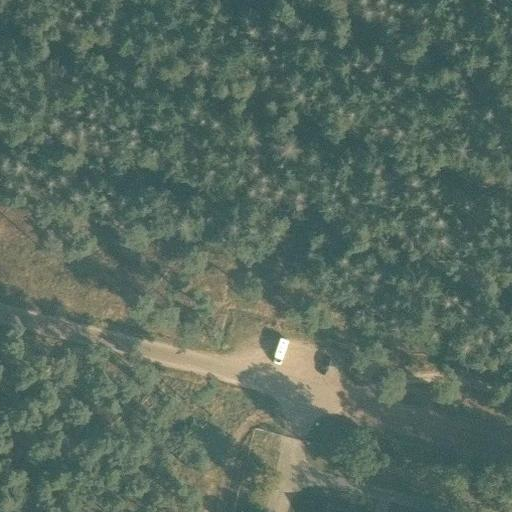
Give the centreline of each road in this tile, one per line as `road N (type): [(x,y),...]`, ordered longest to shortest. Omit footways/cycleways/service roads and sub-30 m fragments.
road 1 (unclassified): [(300,397),(0,319)]
road 2 (track): [(511,448),(300,397)]
road 3 (track): [(511,396),(457,386),(337,406)]
